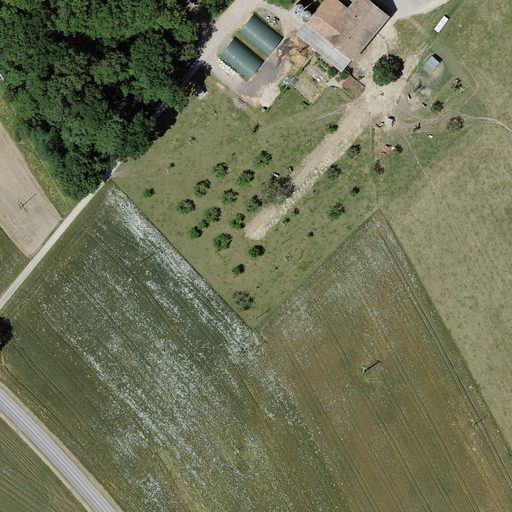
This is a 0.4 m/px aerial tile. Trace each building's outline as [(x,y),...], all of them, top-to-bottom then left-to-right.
[(374,0),(352,0),(348,5),(341,0),(323,0),(296,32),(342,70),(352,58),(353,59),(390,14),(374,0)] [(255,14),(239,32),(267,56),(283,38),(255,14)] [(265,60),(236,36),(220,56),(249,79),(265,60)] [(440,61),(432,55),(425,63),(433,69),(440,61)] [(365,86),(348,72),(339,82),(357,96),(365,86)]
